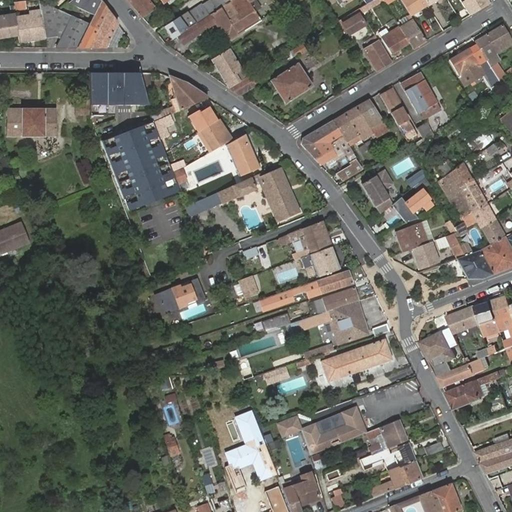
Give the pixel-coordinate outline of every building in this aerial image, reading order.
[(26,8),(24,0),(22,0),(13,1),(14,9),(26,8)] [(57,48),(78,48),(90,24),(39,0),(41,14),(16,17),(19,37),(20,43),(45,40),(45,39),(56,37),(61,39),(57,48)] [(76,0),(76,7),(94,15),(96,12),(101,1),(100,0),(76,0)] [(128,0),(137,11),(141,16),(154,8),(148,0),(128,0)] [(209,15),(226,4),(224,1),(223,0),(210,0),(203,6),(209,15)] [(232,0),(228,3),(236,17),(244,31),(261,20),(250,2),(253,0),(232,0)] [(363,15),(385,1),(383,0),(373,0),(359,8),(361,12),(363,15)] [(428,6),(424,0),(400,0),(410,15),(411,16),(428,6)] [(488,4),(485,0),(460,0),(470,16),(488,4)] [(78,48),(107,48),(118,25),(101,1),(96,12),(94,15),(90,24),(78,48)] [(200,2),(163,27),(171,39),(176,36),(209,15),(203,6),(200,2)] [(216,23),(221,31),(231,26),(229,21),(236,17),(228,3),(226,4),(209,15),(191,27),(176,36),(182,46),(216,23)] [(304,15),(297,5),(291,9),(293,12),(287,17),(291,24),(304,15)] [(366,25),(359,13),(357,15),(357,14),(343,22),(350,34),(366,25)] [(411,16),(410,15),(407,17),(410,21),(400,27),(409,43),(413,49),(426,42),(411,16)] [(0,39),(19,37),(16,17),(16,16),(0,18),(0,39)] [(221,31),(227,41),(244,31),(236,17),(229,21),(231,26),(221,31)] [(107,48),(117,48),(125,33),(118,25),(107,48)] [(501,26),(474,42),(485,59),(490,66),(496,62),(498,61),(494,56),(505,50),(504,48),(511,43),(501,26)] [(409,43),(400,27),(389,34),(381,38),(391,54),(409,43)] [(381,38),(389,34),(385,29),(378,33),(381,38)] [(364,50),(376,71),(391,62),(375,36),(366,41),(369,46),(364,50)] [(212,59),(229,88),(248,77),(229,48),(212,59)] [(484,74),(478,63),(469,48),(449,60),(464,86),(468,83),(479,77),(484,74)] [(484,74),(485,76),(487,74),(493,71),(490,66),(485,59),(478,63),(484,74)] [(501,82),(511,73),(511,68),(503,73),(496,62),(490,66),(493,71),(500,81),(501,82)] [(284,104),(311,86),(296,64),(269,81),(284,104)] [(248,77),(229,88),(240,95),(264,81),(258,70),(248,77)] [(152,103),(144,72),(123,72),(93,71),(93,114),(119,113),(119,103),(124,103),(152,103)] [(484,90),(486,93),(492,89),(491,88),(500,81),(493,71),(487,74),(485,76),(490,85),(484,90)] [(419,112),(436,102),(419,73),(400,83),(416,114),(419,112)] [(479,77),(468,83),(472,90),(483,84),(479,77)] [(187,84),(169,78),(176,97),(180,110),(208,98),(187,84)] [(394,119),(399,127),(402,133),(407,130),(412,128),(391,89),(381,95),(394,119)] [(367,99),(381,121),(386,118),(373,96),(367,99)] [(180,110),(176,97),(171,99),(172,106),(156,113),(158,119),(167,115),(180,110)] [(375,136),(375,137),(387,130),(381,121),(367,99),(356,106),(372,132),(375,136)] [(439,109),(436,102),(419,112),(423,119),(439,109)] [(356,106),(344,113),(360,139),(370,134),(372,132),(356,106)] [(201,133),(211,151),(230,139),(218,121),(216,122),(208,108),(200,113),(199,111),(186,117),(196,136),(201,133)] [(6,137),(55,137),(55,109),(6,109),(6,137)] [(511,132),(511,111),(501,119),(511,132)] [(344,113),(332,120),(342,137),(348,147),(349,146),(360,139),(344,113)] [(158,119),(153,122),(158,135),(165,132),(163,125),(170,123),(167,115),(158,119)] [(302,138),(301,145),(306,150),(332,135),(336,141),(342,137),(332,120),(302,138)] [(127,131),(101,141),(128,212),(155,202),(180,192),(177,184),(172,173),(158,135),(153,122),(153,121),(127,131)] [(416,129),(423,142),(438,131),(435,126),(429,129),(426,124),(416,129)] [(392,131),(401,145),(407,141),(402,133),(399,127),(392,131)] [(407,130),(412,139),(416,136),(412,128),(407,130)] [(402,133),(407,141),(412,139),(407,130),(402,133)] [(476,131),(469,136),(474,140),(480,135),(476,131)] [(227,151),(239,177),(260,168),(244,135),(228,144),(231,149),(227,151)] [(332,135),(306,150),(315,160),(318,158),(322,164),(338,155),(337,153),(345,148),(348,147),(342,137),(336,141),(332,135)] [(480,135),(474,140),(479,149),(487,143),(480,135)] [(492,145),(489,147),(484,149),(491,157),(499,151),(492,145)] [(337,153),(338,155),(341,159),(349,153),(345,148),(337,153)] [(14,178),(6,157),(1,159),(9,180),(14,178)] [(336,173),(341,181),(361,169),(352,157),(348,159),(351,163),(336,173)] [(81,174),(93,170),(90,158),(78,162),(81,174)] [(459,188),(471,180),(462,163),(450,170),(447,175),(456,189),(459,188)] [(438,180),(460,218),(469,216),(470,208),(459,188),(456,189),(447,175),(450,170),(447,167),(440,172),(442,177),(438,180)] [(180,168),(172,173),(177,184),(186,180),(180,168)] [(259,175),(220,191),(224,201),(225,203),(233,200),(232,198),(236,196),(237,198),(256,190),(255,187),(261,184),(278,222),(299,213),(280,169),(260,177),(259,175)] [(391,184),(383,171),(376,176),(361,184),(374,207),(375,207),(379,214),(392,203),(384,189),(391,184)] [(418,173),(407,180),(411,186),(422,178),(418,173)] [(465,226),(476,221),(471,213),(487,207),(486,205),(471,180),(459,188),(470,208),(469,216),(460,218),(463,223),(465,226)] [(422,190),(405,203),(412,212),(422,204),(426,210),(433,204),(422,190)] [(220,191),(201,200),(205,209),(224,201),(220,191)] [(205,209),(201,200),(185,207),(188,216),(198,212),(205,209)] [(481,228),(495,221),(494,220),(487,207),(471,213),(480,228),(481,228)] [(490,244),(504,236),(495,221),(481,228),(490,244)] [(331,247),(332,247),(322,222),(277,240),(279,246),(298,239),(297,237),(304,234),(309,247),(303,250),(292,255),(294,260),(310,255),(331,247)] [(0,231),(0,254),(29,242),(22,223),(0,231)] [(395,233),(403,253),(412,249),(427,243),(420,223),(395,233)] [(465,226),(463,223),(454,228),(456,232),(453,233),(456,238),(468,232),(465,226)] [(457,259),(465,256),(460,246),(457,241),(456,238),(453,233),(445,236),(451,247),(457,259)] [(297,237),(298,239),(303,250),(309,247),(304,234),(297,237)] [(480,250),(493,274),(511,267),(511,249),(504,236),(490,244),(480,250)] [(427,243),(412,249),(420,270),(438,262),(430,242),(427,243)] [(460,246),(465,256),(471,253),(466,243),(460,246)] [(339,268),(331,247),(310,255),(316,268),(313,270),(316,277),(339,268)] [(481,279),(493,274),(480,250),(479,250),(471,253),(465,256),(457,259),(468,279),(481,279)] [(353,284),(348,271),(304,285),(305,288),(304,288),(308,299),(353,284)] [(237,282),(241,294),(253,289),(250,281),(249,277),(237,282)] [(195,281),(154,297),(161,314),(202,298),(195,281)] [(315,316),(358,302),(354,289),(309,304),(312,314),(314,314),(315,316)] [(280,293),(267,298),(270,305),(282,300),(280,293)] [(511,311),(510,306),(507,296),(492,300),(501,331),(511,327),(511,311)] [(480,323),(485,336),(501,331),(492,300),(475,306),(480,323)] [(370,336),(358,302),(315,316),(290,324),(284,326),(288,335),(303,331),(303,330),(318,325),(319,326),(331,322),(339,346),(370,336)] [(204,304),(183,310),(185,318),(206,312),(204,304)] [(480,323),(475,306),(447,317),(454,335),(480,323)] [(266,332),(284,326),(290,324),(287,315),(263,323),(266,332)] [(374,337),(388,332),(385,325),(372,329),(374,337)] [(423,346),(437,376),(453,370),(448,363),(457,358),(444,331),(421,342),(423,346)] [(152,336),(139,340),(141,348),(155,344),(152,336)] [(327,381),(392,359),(385,338),(321,361),(327,381)] [(306,360),(309,359),(334,350),(332,345),(304,354),(306,360)] [(496,346),(489,349),(491,355),(499,352),(496,346)] [(479,353),(481,359),(486,357),(491,355),(489,349),(479,353)] [(453,370),(437,376),(443,388),(490,368),(486,357),(481,359),(453,370)] [(160,359),(147,363),(149,370),(163,365),(160,359)] [(223,362),(206,366),(208,371),(224,367),(223,362)] [(500,371),(446,393),(455,411),(482,400),(481,397),(485,395),(482,387),(494,383),(495,380),(503,378),(500,371)] [(165,396),(168,404),(178,400),(176,392),(165,396)] [(502,394),(489,398),(494,413),(507,408),(502,394)] [(309,456),(365,433),(356,409),(301,430),(309,456)] [(251,410),(233,417),(244,445),(224,453),(232,472),(252,464),(259,481),(276,474),(251,410)] [(283,438),(301,430),(297,416),(278,423),(283,438)] [(386,449),(407,441),(399,420),(365,433),(371,448),(370,449),(372,455),(385,450),(386,449)] [(174,440),(165,442),(170,457),(179,454),(174,440)] [(270,442),(271,449),(280,448),(279,441),(270,442)] [(499,446),(477,455),(482,465),(511,454),(511,447),(511,444),(510,442),(499,446)] [(426,457),(443,450),(440,443),(423,449),(426,457)] [(399,468),(415,461),(408,444),(392,451),(398,466),(399,468)] [(363,449),(350,454),(353,460),(365,455),(363,449)] [(387,451),(386,449),(385,450),(372,455),(366,457),(369,465),(386,458),(386,457),(389,455),(387,451)] [(389,455),(393,468),(398,466),(392,451),(392,449),(387,451),(389,455)] [(312,457),(316,469),(324,466),(320,454),(312,457)] [(511,454),(482,465),(487,476),(511,467),(511,454)] [(161,458),(163,467),(170,465),(167,457),(161,458)] [(373,497),(423,477),(416,461),(415,461),(399,468),(398,466),(393,468),(386,471),(391,482),(370,490),(373,497)] [(208,473),(201,476),(208,494),(214,491),(208,473)] [(289,511),(299,511),(297,507),(319,499),(310,474),(298,478),(300,484),(286,489),(282,477),(278,478),(289,511)] [(455,511),(461,510),(451,483),(389,507),(391,511),(401,511),(400,510),(418,503),(423,501),(424,501),(427,511),(455,511)] [(287,511),(278,486),(265,491),(272,511),(287,511)] [(334,497),(340,495),(342,494),(339,488),(332,491),(334,497)] [(334,509),(334,510),(344,506),(340,495),(334,497),(330,498),(334,509)] [(427,511),(424,501),(423,501),(418,503),(420,506),(418,507),(420,511),(427,511)]
